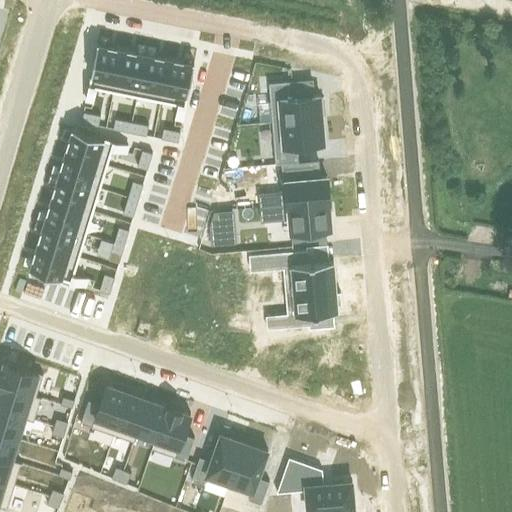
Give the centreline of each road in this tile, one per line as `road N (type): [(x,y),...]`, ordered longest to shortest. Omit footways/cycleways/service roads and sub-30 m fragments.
road 1 (residential): [(83,0),(347,56),(356,73),(369,241)]
road 2 (residential): [(384,429),(353,428),(0,304)]
road 3 (residential): [(369,241),(418,240),(378,0)]
road 4 (residential): [(493,511),(473,294)]
road 5 (residential): [(369,241),(384,429)]
road 6 (residential): [(0,156),(48,0)]
